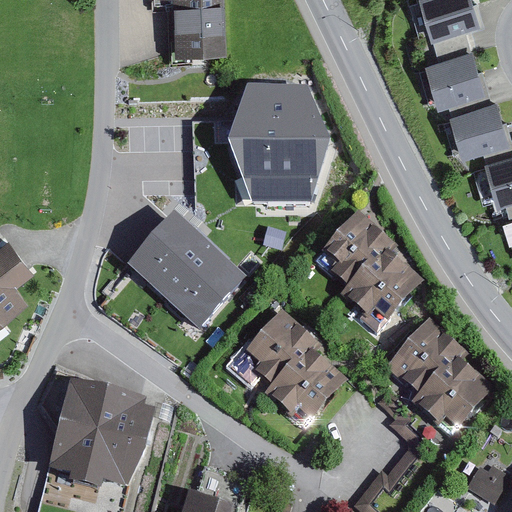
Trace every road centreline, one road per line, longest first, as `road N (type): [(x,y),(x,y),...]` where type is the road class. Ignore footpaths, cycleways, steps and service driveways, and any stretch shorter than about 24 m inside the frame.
road 1 (tertiary): [(511,337),(424,207),(322,0)]
road 2 (residential): [(105,0),(107,162),(72,312)]
road 3 (residential): [(72,312),(272,461)]
road 4 (residential): [(72,312),(1,442)]
